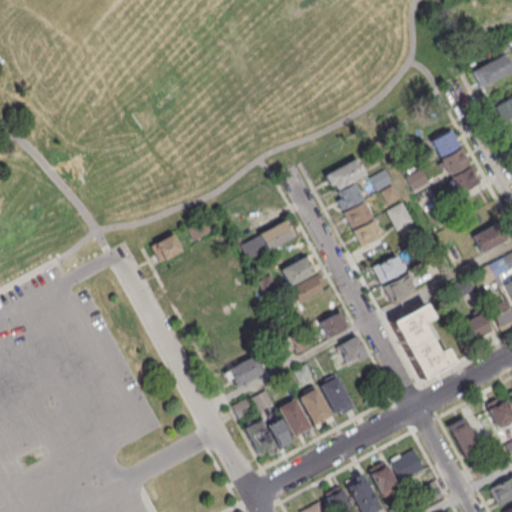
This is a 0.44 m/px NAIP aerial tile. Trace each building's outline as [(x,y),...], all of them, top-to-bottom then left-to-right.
[(478,86),(469,71),(501,54),(509,70),(478,86)] [(511,114),(511,104),(508,97),(492,105),(500,120),(511,114)] [(427,140),(449,128),(457,144),(436,156),(427,140)] [(438,158),(460,147),(468,163),(447,175),(438,158)] [(333,188),(330,182),(326,184),(321,175),(354,158),(362,173),(333,188)] [(448,176),(470,164),(479,180),(457,192),(448,176)] [(368,176),(375,189),(389,181),(381,168),(368,176)] [(411,188),(405,175),(419,168),(426,181),(411,188)] [(334,190),(352,181),(361,197),(343,207),(334,190)] [(377,190),(384,203),(397,197),(389,184),(377,190)] [(341,211),(362,199),(371,215),(350,227),(341,211)] [(384,210),(395,229),(410,220),(399,201),(384,210)] [(193,239),(186,226),(205,217),(211,230),(193,239)] [(351,229),(372,217),(381,233),(359,245),(351,229)] [(237,244),(246,260),(291,235),(283,220),(237,244)] [(470,235),(478,251),(503,237),(495,221),(470,235)] [(156,261),(148,245),(170,233),(178,249),(156,261)] [(511,264),(506,268),(500,256),(511,250),(511,264)] [(370,265),(379,281),(401,269),(392,253),(370,265)] [(279,268),(287,284),(312,272),(303,255),(279,268)] [(290,305),(283,289),(316,272),(320,279),(315,282),(319,290),(290,305)] [(382,285),(390,301),(412,289),(404,273),(382,285)] [(511,278),(502,284),(511,301),(511,278)] [(511,321),(498,329),(485,305),(499,297),(511,321)] [(389,320),(420,377),(450,361),(442,347),(435,351),(419,323),(429,318),(421,303),(389,320)] [(343,326),(326,336),(317,320),(333,310),(343,326)] [(472,338),(462,320),(477,312),(487,330),(472,338)] [(347,364),(336,344),(352,335),(364,355),(347,364)] [(233,385),(224,369),(252,354),(261,371),(233,385)] [(309,375),(303,363),(314,357),(321,369),(309,375)] [(331,412),(315,383),(332,374),(348,403),(331,412)] [(310,425),(295,395),(311,386),(327,416),(310,425)] [(258,410),(250,397),(263,389),(270,403),(258,410)] [(290,436),(274,406),(291,397),(306,427),(290,436)] [(237,418),(229,406),(243,398),(250,410),(237,418)] [(495,426),(511,417),(501,398),(494,401),(493,399),(483,405),(495,426)] [(264,425),(276,446),(290,439),(278,417),(264,425)] [(463,458),(446,426),(461,417),(478,450),(463,458)] [(241,426),(256,453),(272,445),(257,418),(241,426)] [(388,461),(398,480),(420,468),(410,449),(388,461)] [(474,475),(469,465),(480,458),(486,469),(474,475)] [(364,468),(377,492),(394,483),(380,459),(364,468)] [(341,482),(357,511),(369,511),(379,507),(359,472),(341,482)] [(511,495),(496,504),(488,488),(509,477),(511,483),(511,495)] [(432,480),(440,494),(427,501),(419,487),(432,480)] [(321,494),(331,511),(333,511),(348,504),(337,485),(321,494)] [(298,511),(321,511),(316,501),(298,511)] [(386,509),(387,511),(402,511),(398,503),(386,509)]
